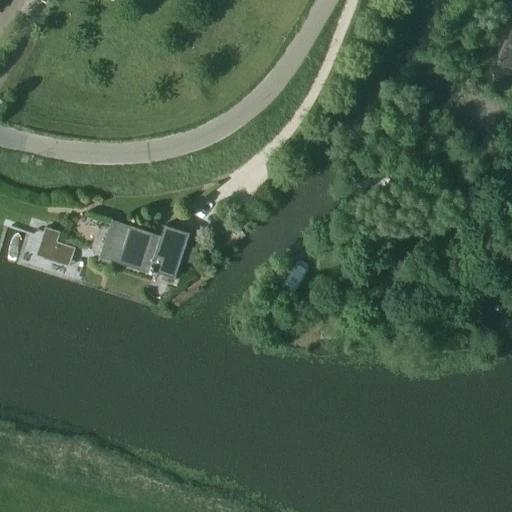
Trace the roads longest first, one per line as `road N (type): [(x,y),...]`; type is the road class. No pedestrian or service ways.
road 1 (unclassified): [(0,137),(109,159),(168,154),(259,103),(331,0)]
road 2 (track): [(511,193),(387,295),(317,309)]
